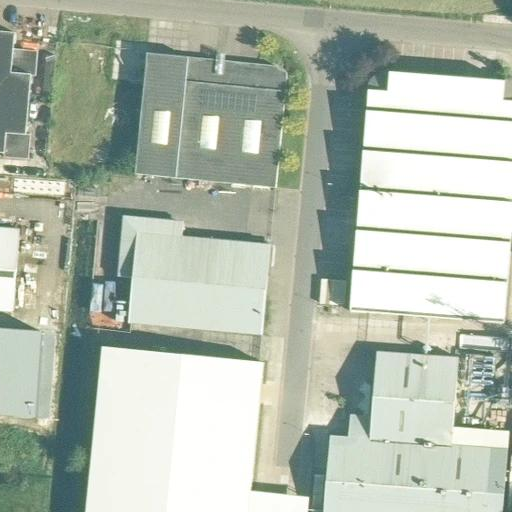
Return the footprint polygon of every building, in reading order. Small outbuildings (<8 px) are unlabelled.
[(0,154),(4,155),(4,159),(29,161),(31,136),(27,136),(32,77),(36,78),(38,53),(14,51),(15,35),(0,33),(0,154)] [(225,58),(217,57),(217,62),(147,55),(135,176),(276,190),(287,75),(276,68),(225,63),(225,58)] [(369,92),(361,193),(511,205),(511,84),(510,84),(390,74),(383,75),(376,79),(371,85),(369,92)] [(511,233),(511,205),(361,193),(354,275),(507,287),(511,233)] [(0,312),(14,313),(19,250),(20,230),(0,228),(0,312)] [(273,250),(268,243),(252,242),(248,244),(137,234),(129,325),(262,337),(269,268),(272,266),(273,250)] [(354,275),(350,313),(504,325),(507,287),(354,275)] [(0,416),(37,419),(44,334),(0,330),(0,416)] [(248,511),(264,364),(104,348),(88,511),(248,511)] [(503,511),(508,451),(491,450),(452,447),(459,360),(377,354),(372,418),(370,441),(349,439),(331,438),(324,511),(503,511)] [(309,489),(311,439),(300,439),(297,489),(309,489)]
